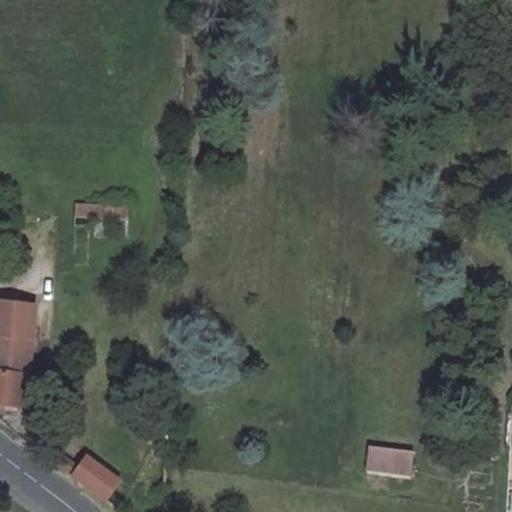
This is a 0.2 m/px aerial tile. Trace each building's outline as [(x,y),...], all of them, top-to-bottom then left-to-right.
[(87,225),(87,229),(94,230),(95,218),(126,219),(127,206),(73,203),(73,224),(87,225)] [(95,218),(94,230),(94,236),(126,238),(126,219),(95,218)] [(0,401),(1,402),(1,408),(9,409),(10,404),(19,404),(21,377),(26,378),(34,306),(0,301),(0,401)] [(150,408),(147,444),(153,444),(165,445),(167,409),(150,408)] [(366,446),(364,466),(409,472),(411,451),(366,446)] [(62,454),(54,464),(70,476),(78,466),(62,454)] [(78,466),(70,476),(103,501),(119,479),(86,455),(78,466)]
